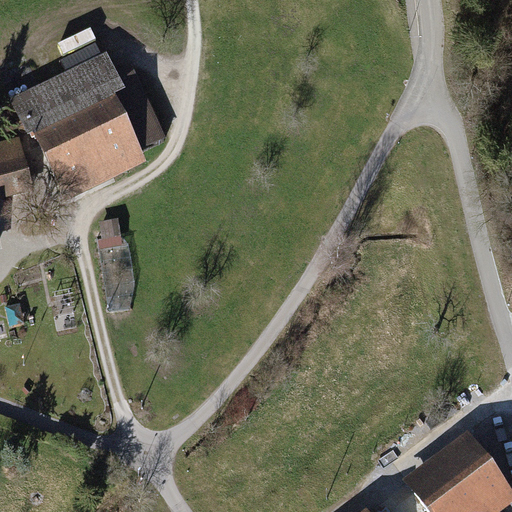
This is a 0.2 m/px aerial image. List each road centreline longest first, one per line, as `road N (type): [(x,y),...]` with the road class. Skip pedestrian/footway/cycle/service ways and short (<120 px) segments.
road 1 (residential): [(428,92),(400,120),(287,320),(149,467),(0,407)]
road 2 (track): [(187,0),(192,48),(170,154),(150,174),(69,217),(114,399),(149,467)]
road 3 (unclassified): [(511,351),(452,128),(428,92)]
road 4 (track): [(468,422),(355,511)]
